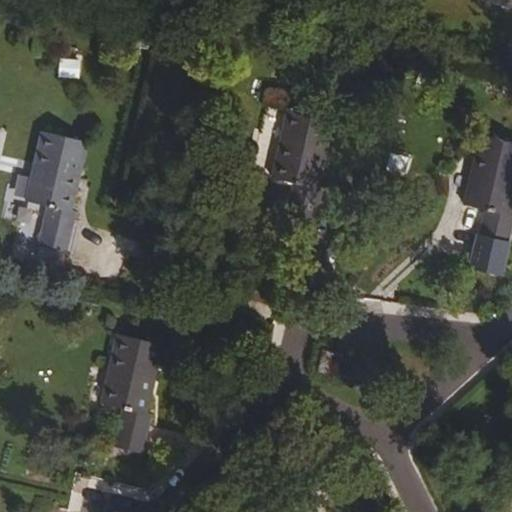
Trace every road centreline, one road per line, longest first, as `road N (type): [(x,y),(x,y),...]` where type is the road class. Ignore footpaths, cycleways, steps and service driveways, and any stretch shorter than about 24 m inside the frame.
road 1 (residential): [(481,345),(310,324),(278,386)]
road 2 (residential): [(278,386),(156,511)]
road 3 (residential): [(481,345),(385,443)]
road 4 (residential): [(385,443),(278,386)]
